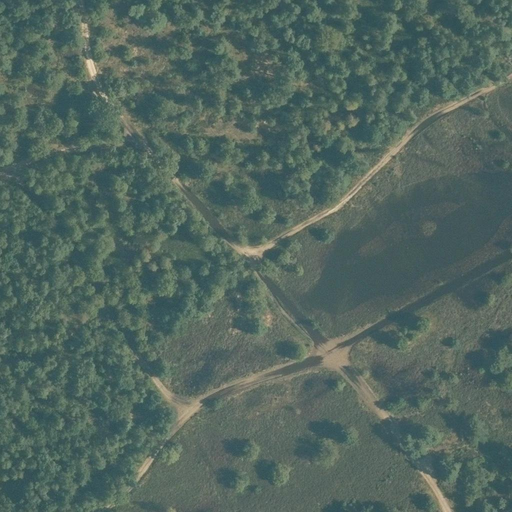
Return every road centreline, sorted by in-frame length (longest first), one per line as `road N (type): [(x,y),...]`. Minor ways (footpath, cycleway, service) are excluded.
road 1 (track): [(80,0),(90,73),(136,139),(330,353),(435,480),(447,511)]
road 2 (track): [(105,511),(187,414),(215,396),(330,353),(511,257)]
road 3 (track): [(240,254),(325,211),(441,113),(511,67)]
road 4 (track): [(16,164),(160,386),(182,404),(215,396)]
road 5 (track): [(0,171),(136,139)]
